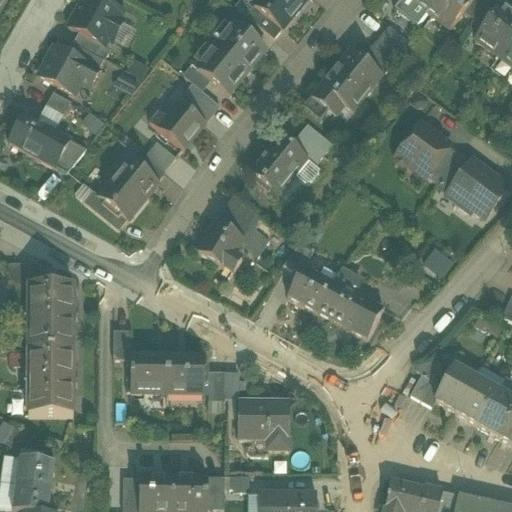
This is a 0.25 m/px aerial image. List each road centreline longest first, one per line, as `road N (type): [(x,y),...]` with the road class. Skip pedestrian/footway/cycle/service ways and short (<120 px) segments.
road 1 (residential): [(356,0),(207,180),(137,282)]
road 2 (residential): [(356,408),(137,282)]
road 3 (residential): [(356,408),(493,254)]
road 4 (residential): [(511,496),(356,408)]
road 5 (residential): [(137,282),(0,206)]
